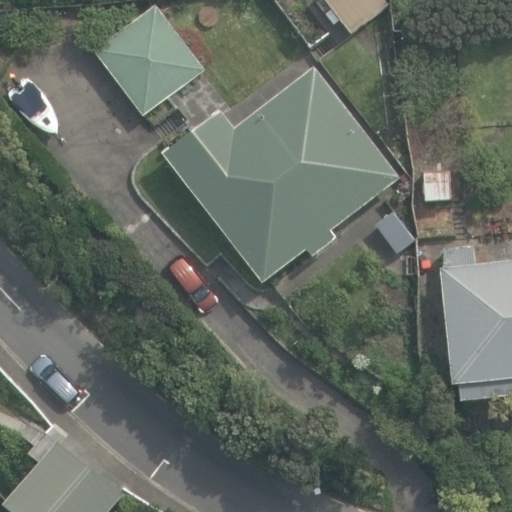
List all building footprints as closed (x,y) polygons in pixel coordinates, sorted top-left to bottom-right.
[(345,0),(364,24),(391,4),(387,0),(345,0)] [(96,51),(145,115),(205,69),(156,5),(96,51)] [(165,154),(265,284),(309,251),(313,257),(337,238),(332,231),(402,178),(316,66),(235,128),(221,110),(165,154)] [(424,174),(424,206),(453,206),(453,172),(437,172),(437,158),(417,158),(417,174),(424,174)] [(511,396),(511,263),(476,267),(473,246),(443,249),(446,270),(440,270),(454,386),(461,385),(463,402),(511,396)] [(6,506),(13,511),(111,511),(125,495),(57,441),(6,506)]
